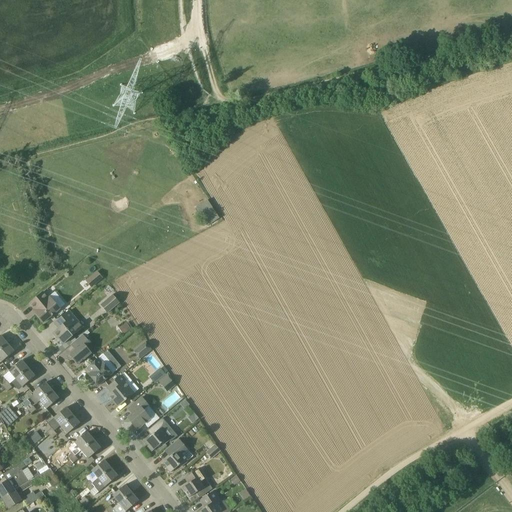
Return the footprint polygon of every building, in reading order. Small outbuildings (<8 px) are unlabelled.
[(210,201),(199,208),(205,216),(211,213),(215,219),(220,216),(210,201)] [(97,271),(85,281),(91,288),(103,278),(97,271)] [(43,323),(60,309),(49,296),(47,297),(43,292),(30,304),(37,313),(36,314),(43,323)] [(108,313),(120,304),(112,295),(101,305),(108,313)] [(68,341),(83,327),(69,310),(53,324),(58,329),(52,334),(57,339),(58,338),(63,344),(67,340),(68,341)] [(128,322),(120,327),(125,334),(132,329),(128,322)] [(77,365),(92,353),(86,347),(90,344),(83,335),(70,345),(75,350),(69,355),(77,365)] [(140,360),(151,350),(145,343),(133,352),(140,360)] [(0,361),(1,363),(6,358),(14,352),(7,344),(0,350),(0,361)] [(98,386),(121,367),(107,351),(86,368),(93,376),(91,378),(98,386)] [(15,380),(28,369),(21,361),(8,372),(15,380)] [(22,388),(27,383),(35,377),(28,369),(15,380),(22,388)] [(158,375),(161,379),(168,373),(165,369),(158,375)] [(159,380),(153,373),(149,377),(154,384),(159,380)] [(118,407),(139,389),(129,377),(128,378),(124,374),(107,388),(111,393),(108,395),(118,407)] [(175,385),(166,375),(161,379),(160,380),(162,382),(160,384),(167,392),(175,385)] [(39,402),(52,391),(45,383),(32,394),(33,394),(29,397),(35,405),(39,402)] [(46,410),(59,399),(52,391),(39,402),(46,410)] [(137,430),(156,415),(142,398),(128,409),(132,415),(127,418),(137,430)] [(184,409),(189,405),(185,400),(180,404),(184,409)] [(10,408),(0,417),(8,426),(18,418),(10,408)] [(60,427),(73,416),(66,408),(53,419),(60,427)] [(67,435),(72,430),(80,424),(73,416),(60,427),(67,435)] [(152,452),(161,444),(163,447),(169,441),(170,442),(177,437),(162,419),(150,430),(154,434),(145,441),(149,445),(148,447),(152,452)] [(29,437),(34,444),(41,438),(36,431),(29,437)] [(81,451),(94,440),(87,432),(74,443),(81,451)] [(87,460),(100,449),(94,440),(81,451),(87,460)] [(170,473),(179,466),(181,468),(188,462),(186,460),(182,455),(187,450),(179,441),(167,451),(172,456),(164,463),(167,467),(166,468),(170,473)] [(212,460),(221,452),(215,445),(206,453),(212,460)] [(69,467),(78,460),(75,457),(70,461),(66,464),(69,467)] [(25,467),(32,462),(29,458),(22,462),(25,467)] [(98,479),(111,468),(104,460),(91,471),(98,479)] [(41,461),(35,465),(39,472),(45,468),(41,461)] [(0,495),(2,499),(23,485),(29,481),(21,470),(25,467),(23,464),(22,463),(3,475),(7,481),(0,485),(0,495)] [(99,492),(110,483),(118,476),(111,468),(98,479),(92,484),(95,488),(99,492)] [(37,476),(29,481),(23,485),(26,490),(37,483),(38,485),(47,480),(51,487),(58,483),(50,469),(40,475),(39,473),(36,474),(37,476)] [(212,489),(205,479),(198,469),(187,477),(190,483),(182,488),(189,498),(196,493),(199,498),(212,489)] [(240,482),(236,476),(230,480),(234,486),(240,482)] [(18,495),(26,490),(23,485),(2,499),(8,509),(21,500),(18,495)] [(119,504),(132,493),(125,485),(112,496),(119,504)] [(90,492),(90,491),(87,488),(80,494),(81,497),(83,498),(90,492)] [(223,501),(222,502),(214,491),(210,494),(215,501),(198,511),(230,511),(223,501)] [(27,507),(44,496),(41,492),(35,495),(33,492),(22,499),(27,507)] [(108,511),(125,511),(131,508),(138,501),(132,493),(119,504),(112,509),(108,511)]
